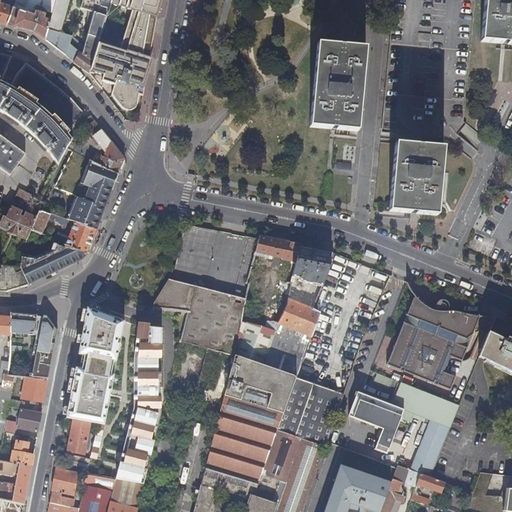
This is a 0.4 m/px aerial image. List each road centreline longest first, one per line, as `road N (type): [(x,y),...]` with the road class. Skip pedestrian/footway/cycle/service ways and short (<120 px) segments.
road 1 (residential): [(511,298),(343,230),(185,199),(148,182)]
road 2 (residential): [(81,284),(36,511)]
road 3 (residential): [(0,36),(90,100),(131,147),(148,182)]
road 4 (residential): [(180,0),(148,182)]
road 5 (residential): [(148,182),(81,284)]
